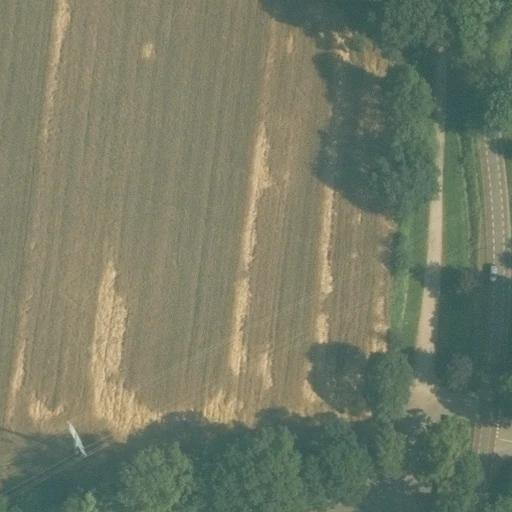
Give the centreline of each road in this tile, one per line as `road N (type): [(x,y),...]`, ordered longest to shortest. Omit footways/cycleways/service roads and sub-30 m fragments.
road 1 (tertiary): [(485,438),(496,248),(472,0)]
road 2 (track): [(407,0),(433,33),(439,81),(419,402)]
road 3 (unknown): [(404,501),(271,511)]
